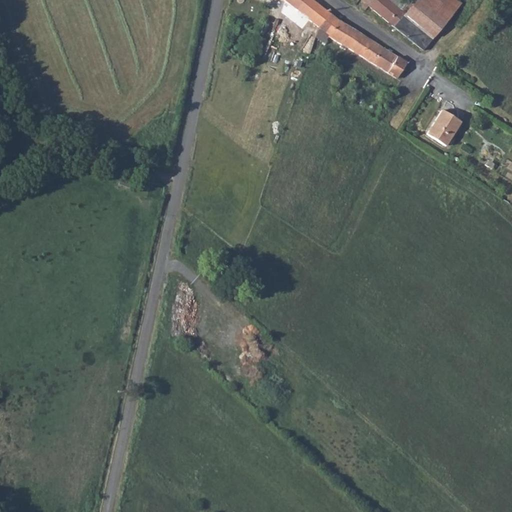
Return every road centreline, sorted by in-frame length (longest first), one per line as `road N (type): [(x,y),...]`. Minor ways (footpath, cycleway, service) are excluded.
road 1 (unclassified): [(106,511),(217,0)]
road 2 (track): [(0,167),(29,141),(52,138),(179,177)]
road 3 (residential): [(410,89),(425,62),(327,0)]
